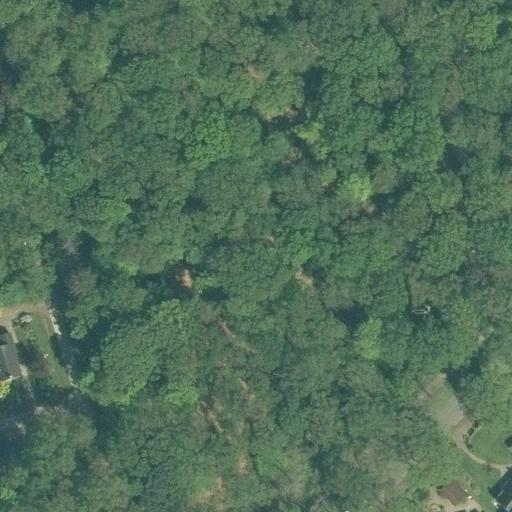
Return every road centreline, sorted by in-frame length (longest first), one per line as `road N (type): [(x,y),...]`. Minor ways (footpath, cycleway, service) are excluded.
road 1 (tertiary): [(355,511),(511,345)]
road 2 (residential): [(125,511),(54,298)]
